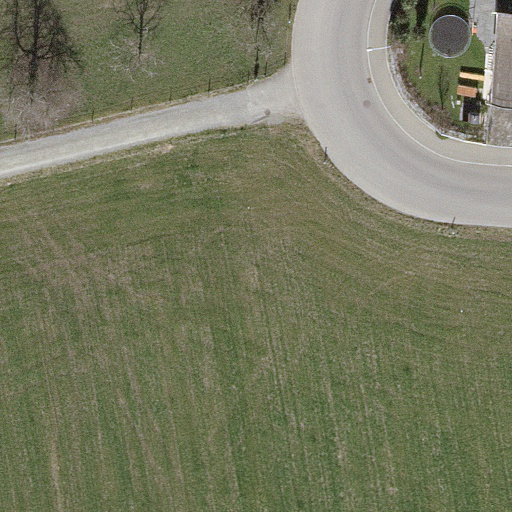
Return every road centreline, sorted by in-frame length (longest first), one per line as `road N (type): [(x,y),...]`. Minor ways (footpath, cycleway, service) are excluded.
road 1 (track): [(0,165),(335,85)]
road 2 (residential): [(511,210),(445,206),(373,158),(335,85),(335,13),(344,0)]
